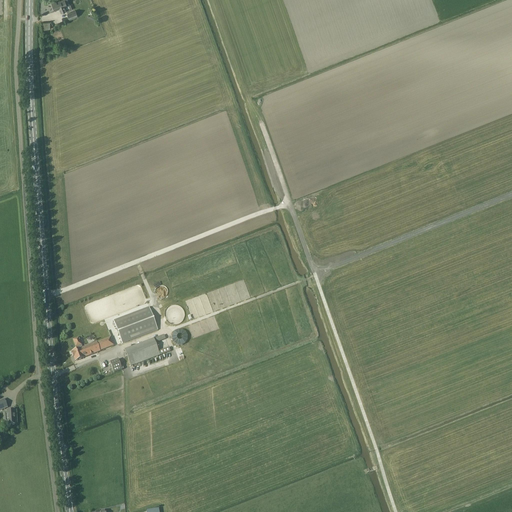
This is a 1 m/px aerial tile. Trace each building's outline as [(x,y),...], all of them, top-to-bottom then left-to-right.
[(67,6),(64,0),(63,0),(56,3),(56,2),(52,3),(55,11),(59,9),(61,13),(67,10),(65,6),(67,6)] [(69,20),(78,16),(76,11),(67,14),(69,20)] [(43,30),(50,30),(50,22),(45,23),(42,23),(43,29),(43,30)] [(122,344),(157,330),(149,308),(114,321),(122,344)] [(131,366),(159,355),(159,356),(170,352),(168,347),(158,351),(155,343),(165,339),(164,335),(153,339),(125,350),(131,366)] [(113,346),(110,338),(100,342),(100,341),(100,342),(96,343),(96,342),(95,343),(94,343),(92,344),(89,345),(86,346),(83,348),(83,347),(83,348),(82,348),(81,345),(78,338),(73,340),(76,347),(77,347),(78,349),(72,352),(72,353),(71,353),(73,357),(74,357),(75,361),(76,361),(77,361),(78,360),(86,357),(87,357),(86,357),(89,355),(90,356),(90,355),(92,354),(93,355),(93,354),(95,353),(95,354),(96,353),(95,353),(98,352),(100,351),(103,350),(113,346)] [(114,373),(122,370),(118,359),(110,362),(114,373)] [(14,416),(14,410),(6,411),(7,413),(4,414),(5,420),(5,421),(5,422),(7,423),(8,425),(15,424),(15,420),(16,420),(16,418),(15,416),(14,416)]
